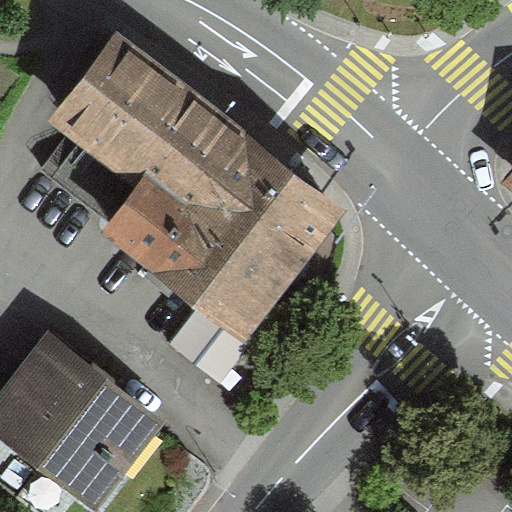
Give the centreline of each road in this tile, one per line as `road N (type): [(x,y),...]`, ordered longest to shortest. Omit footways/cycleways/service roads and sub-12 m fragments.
road 1 (tertiary): [(252,511),(483,241)]
road 2 (secondary): [(175,0),(308,80),(391,156)]
road 3 (tertiary): [(391,156),(470,78),(511,52)]
road 4 (secondary): [(391,156),(483,241)]
